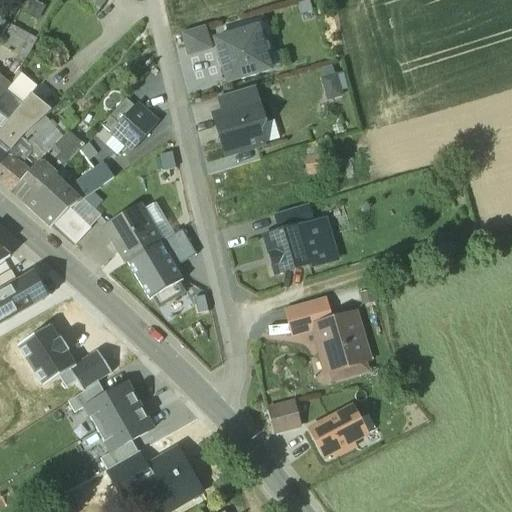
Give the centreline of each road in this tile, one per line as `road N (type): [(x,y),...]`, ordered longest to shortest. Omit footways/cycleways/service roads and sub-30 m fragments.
road 1 (tertiary): [(0,211),(250,446),(303,511)]
road 2 (track): [(228,321),(511,236)]
